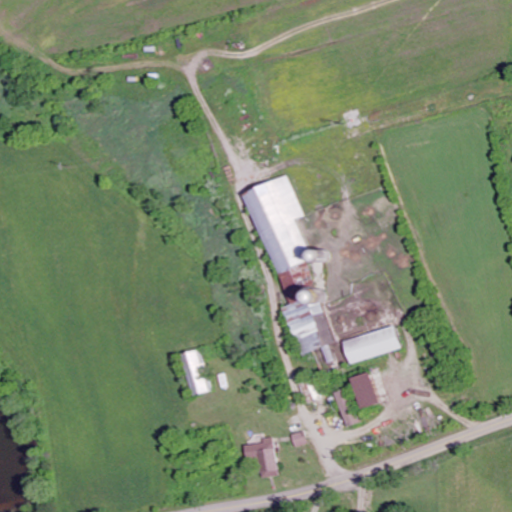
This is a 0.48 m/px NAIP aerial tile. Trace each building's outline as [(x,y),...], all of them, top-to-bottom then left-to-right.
[(250,194),(296,304),(286,308),(306,356),(332,346),(320,318),(332,313),(322,290),(314,293),(305,271),(310,268),(308,265),(318,260),(302,220),(310,217),(293,176),(250,194)] [(354,365),(406,351),(399,327),(347,341),(354,365)] [(197,397),(214,392),(202,351),(184,355),(197,397)] [(364,410),(381,406),(375,374),(357,378),(364,410)] [(261,473),(280,471),(276,438),(266,439),(266,444),(247,446),(248,458),(259,457),(261,473)]
